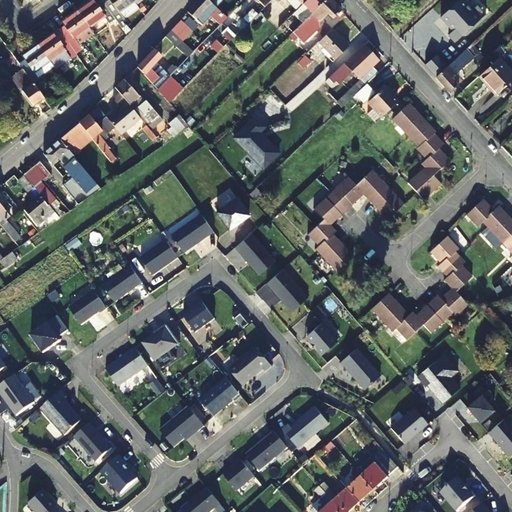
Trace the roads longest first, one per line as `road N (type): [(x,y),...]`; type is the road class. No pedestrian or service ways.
road 1 (residential): [(170,480),(297,378),(297,360),(222,273),(199,273),(87,352),(83,374),(156,462)]
road 2 (tertiary): [(181,0),(115,72),(0,170)]
road 3 (residential): [(348,0),(496,164)]
road 4 (residential): [(511,500),(469,448),(446,444),(375,511)]
road 5 (residential): [(496,164),(391,259)]
